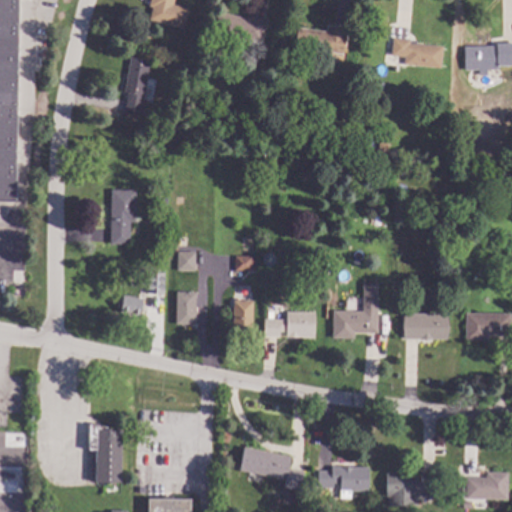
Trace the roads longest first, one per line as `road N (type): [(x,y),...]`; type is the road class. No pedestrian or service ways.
road 1 (residential): [(511,397),(206,378),(0,332)]
road 2 (residential): [(87,0),(63,77),(47,217),(52,343)]
road 3 (residential): [(206,378),(205,511)]
